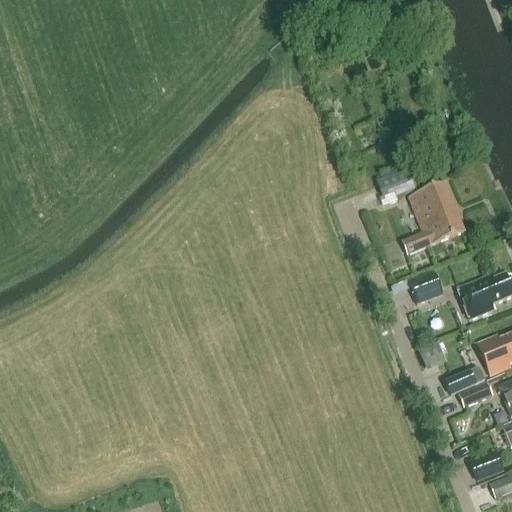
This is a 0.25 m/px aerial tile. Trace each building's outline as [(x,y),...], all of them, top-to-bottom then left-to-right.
[(407,171),(374,183),(380,200),(378,201),(381,209),(395,203),(394,200),(415,193),(407,171)] [(406,258),(463,236),(443,187),(407,201),(421,236),(400,245),(406,258)] [(415,308),(441,298),(431,275),(405,285),(415,308)] [(491,309),(511,300),(511,298),(511,297),(511,288),(509,281),(504,280),(503,278),(492,283),(490,278),(457,291),(468,322),(492,313),(491,309)] [(508,367),(511,365),(511,337),(497,343),(495,340),(475,348),(488,380),(510,371),(508,367)] [(423,371),(442,365),(436,346),(417,352),(423,371)] [(473,389),(467,376),(444,386),(450,399),(473,389)] [(511,383),(497,391),(510,420),(511,419),(511,383)] [(491,400),(485,387),(457,399),(463,412),(491,400)] [(511,429),(503,433),(510,451),(511,450),(511,429)] [(511,478),(488,488),(494,502),(511,495),(511,478)]
